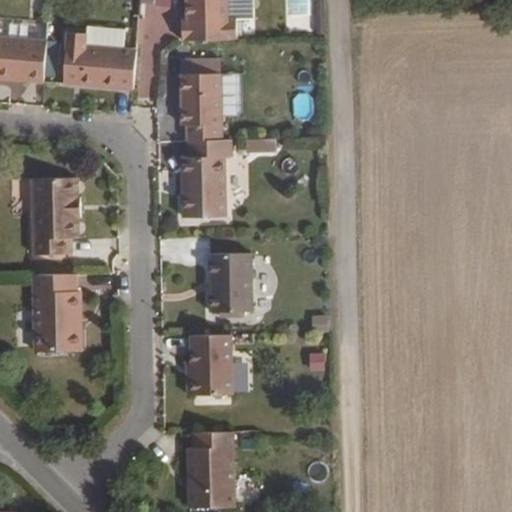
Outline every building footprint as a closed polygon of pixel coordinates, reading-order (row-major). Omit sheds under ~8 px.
[(186,0),(187,18),(183,19),(183,41),(238,39),(237,21),(237,18),(230,18),(229,0),(186,0)] [(254,0),(229,0),(230,18),(237,18),(237,21),(255,20),(254,0)] [(0,19),(0,35),(47,39),(48,22),(0,19)] [(88,26),(87,33),(89,33),(88,45),(124,47),(125,30),(88,26)] [(64,85),(134,90),(137,48),(124,47),(88,45),(89,33),(87,33),(68,32),(64,85)] [(48,41),(48,39),(47,39),(0,35),(0,79),(44,82),(45,76),(48,41)] [(48,41),(45,76),(55,77),(57,42),(48,41)] [(181,58),(181,74),(221,73),(221,58),(181,58)] [(186,122),(187,141),(188,141),(224,140),(224,116),(224,92),(224,73),(221,73),(181,74),(180,74),(181,122),(186,122)] [(224,92),(224,116),(240,116),(240,92),(224,92)] [(163,123),(179,123),(179,98),(164,97),(163,123)] [(297,99),(298,119),(312,118),(311,99),(297,99)] [(234,158),(234,139),(224,140),(188,141),(187,157),(182,157),(183,219),(228,217),(228,158),(234,158)] [(276,139),(246,140),(246,153),(277,152),(276,139)] [(79,177),(31,179),(32,255),(74,254),(73,239),(81,238),(81,219),(82,219),(81,196),(80,196),(79,177)] [(254,253),(209,254),(210,312),(220,312),(244,311),(255,311),(254,253)] [(84,351),(83,328),(78,328),(78,314),(83,314),(83,292),(79,292),(78,274),(32,275),(34,352),(84,351)] [(329,315),(313,316),(314,333),(329,333),(329,315)] [(234,363),(234,335),(190,336),(191,365),(187,365),(187,397),(215,396),(222,396),(235,395),(235,393),(234,363)] [(325,354),(310,353),(311,371),(325,371),(325,354)] [(249,363),(234,363),(235,393),(250,392),(249,363)] [(188,508),(237,510),(235,432),(193,433),(193,448),(188,448),(188,508)] [(267,439),(240,440),(240,450),(268,449),(267,439)]
